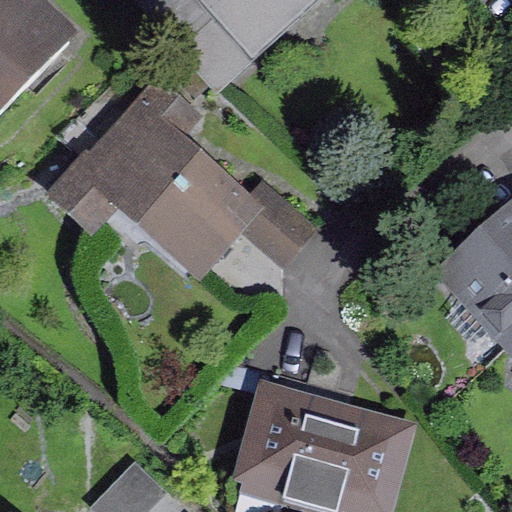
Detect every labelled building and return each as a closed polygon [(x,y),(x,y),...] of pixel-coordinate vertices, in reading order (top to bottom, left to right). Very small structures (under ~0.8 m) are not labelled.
[(7,0),(0,0),(0,156),(83,77),(7,0)] [(191,0),(255,70),(330,0),(191,0)] [(180,133),(108,214),(201,298),(275,217),(180,133)] [(511,201),(429,281),(511,369),(511,201)] [(402,511),(422,424),(263,389),(238,500),(290,511),(402,511)] [(137,511),(158,481),(132,463),(98,511),(137,511)]
